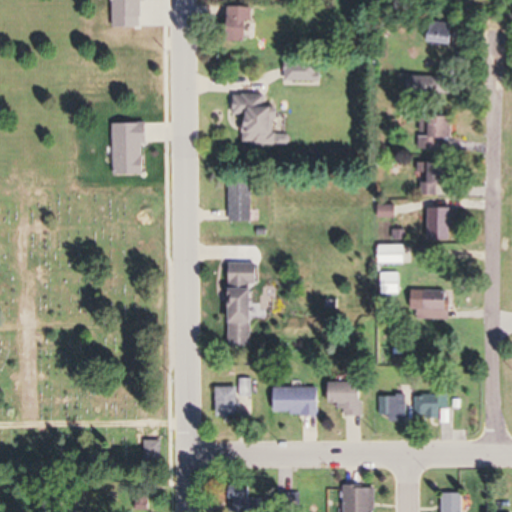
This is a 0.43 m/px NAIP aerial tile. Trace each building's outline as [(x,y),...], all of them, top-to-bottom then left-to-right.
[(235,42),(256,42),(256,6),(235,6),(235,42)] [(430,45),(459,45),(459,22),(430,22),(430,45)] [(287,81),(322,81),(322,60),(287,60),(287,81)] [(458,96),(458,77),(402,76),(402,95),(458,96)] [(236,116),(248,116),(248,147),(279,147),(280,108),(268,107),(269,96),(237,95),(236,116)] [(422,118),(422,149),(437,149),(437,140),(454,140),(454,117),(422,118)] [(451,163),(433,163),(433,183),(424,183),(424,196),(451,196),(451,163)] [(257,182),(233,182),(233,223),(257,223),(257,182)] [(454,209),(430,209),(430,240),(454,240),(454,209)] [(407,246),(382,246),(382,263),(407,263),(407,246)] [(234,348),(259,348),(261,264),(235,263),(234,348)] [(451,292),(411,291),(410,320),(450,321),(451,292)] [(255,397),(254,379),(241,379),(241,388),(219,388),(219,417),(243,417),(243,398),(255,397)] [(348,417),(367,417),(367,384),(331,384),(331,405),(348,405),(348,417)] [(324,416),(324,388),(276,388),(276,416),(324,416)] [(452,394),(418,394),(418,419),(443,419),(443,410),(452,410),(452,394)] [(391,422),(410,422),(410,397),(381,397),(381,415),(391,415),(391,422)] [(379,511),(379,486),(347,486),(347,511),(379,511)] [(255,511),(255,487),(237,487),(236,511),(255,511)] [(466,511),(466,494),(446,494),(446,511),(466,511)]
